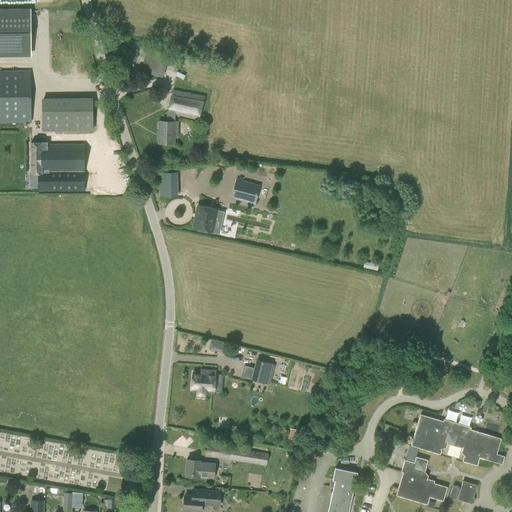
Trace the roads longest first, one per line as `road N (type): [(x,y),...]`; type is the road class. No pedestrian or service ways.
road 1 (unclassified): [(86,0),(166,266),(169,332),(152,511)]
road 2 (residential): [(363,451),(373,419),(397,400),(439,405),(485,392),(511,415)]
